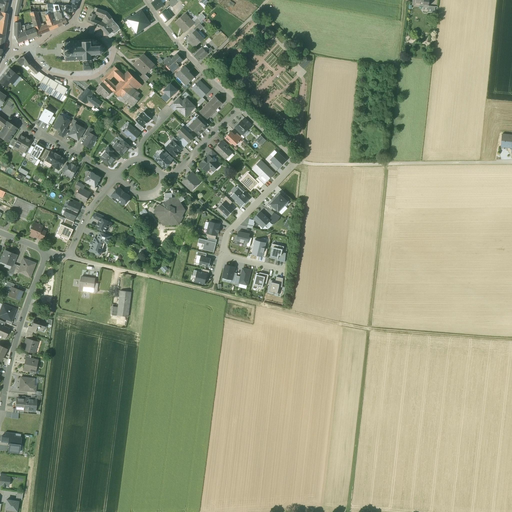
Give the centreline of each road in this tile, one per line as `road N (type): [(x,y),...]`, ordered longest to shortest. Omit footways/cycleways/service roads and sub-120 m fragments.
road 1 (track): [(403,0),(347,511)]
road 2 (track): [(511,340),(354,327),(113,268)]
road 3 (track): [(61,256),(30,511)]
road 4 (track): [(511,162),(296,161)]
road 5 (residential): [(240,107),(296,161),(231,228),(221,254)]
road 6 (residential): [(47,251),(9,365),(0,422)]
road 7 (residential): [(27,47),(46,73),(96,75),(112,45),(72,22)]
road 8 (residential): [(145,0),(240,107)]
